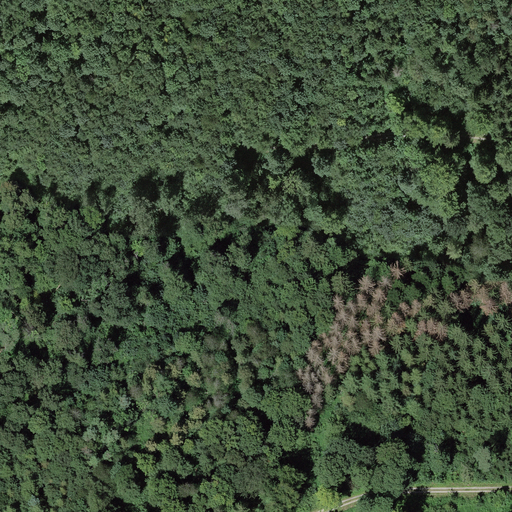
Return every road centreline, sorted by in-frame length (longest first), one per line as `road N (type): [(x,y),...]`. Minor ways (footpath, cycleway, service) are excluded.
road 1 (track): [(191,0),(230,118),(254,145),(294,149),(442,130),(511,142)]
road 2 (track): [(240,135),(186,123),(82,45),(5,0)]
road 3 (track): [(320,511),(388,490),(511,490)]
